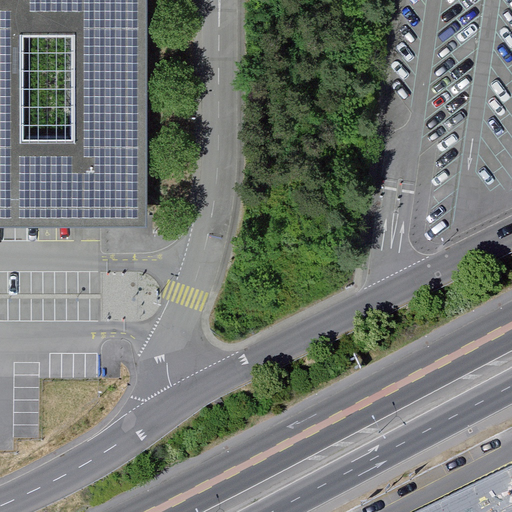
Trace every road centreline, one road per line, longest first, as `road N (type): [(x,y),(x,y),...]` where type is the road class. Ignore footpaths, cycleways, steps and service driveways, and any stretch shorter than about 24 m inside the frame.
road 1 (unclassified): [(0,508),(92,464),(183,400),(511,233)]
road 2 (primary): [(511,327),(155,511)]
road 3 (primary): [(287,511),(511,395)]
